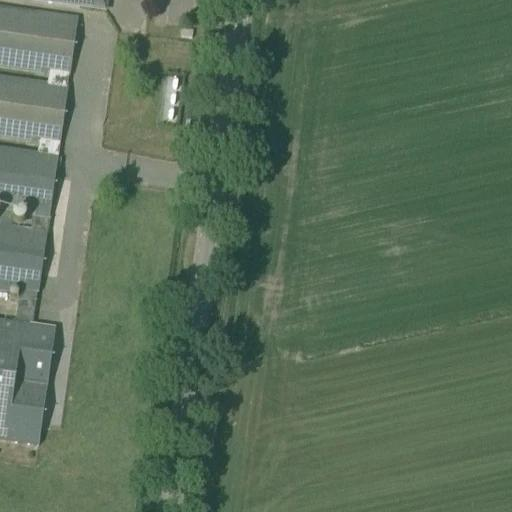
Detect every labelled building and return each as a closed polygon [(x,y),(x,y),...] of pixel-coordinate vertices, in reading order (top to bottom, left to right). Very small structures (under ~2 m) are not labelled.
[(79,9),(79,0),(30,0),(30,2),(79,9)] [(69,79),(77,21),(0,9),(0,69),(48,76),(67,79),(69,79)] [(59,148),(67,89),(66,89),(67,79),(48,76),(47,86),(0,79),(0,139),(38,145),(59,148)] [(0,210),(35,216),(49,218),(56,168),(59,168),(60,161),(57,161),(59,148),(38,145),(36,157),(0,151),(0,210)] [(0,290),(19,293),(36,295),(37,296),(49,218),(35,216),(32,236),(0,230),(0,290)] [(0,442),(15,445),(38,448),(55,330),(33,326),(32,326),(15,324),(0,321),(0,442)]
